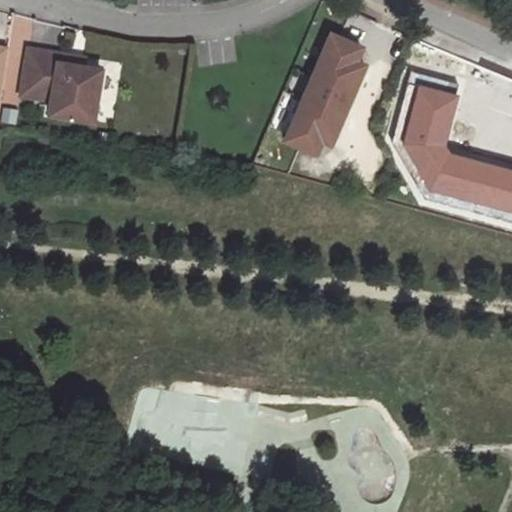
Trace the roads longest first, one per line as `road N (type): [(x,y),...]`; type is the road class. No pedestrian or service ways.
road 1 (residential): [(36,0),(121,20),(202,23),(277,0)]
road 2 (residential): [(384,0),(511,54)]
